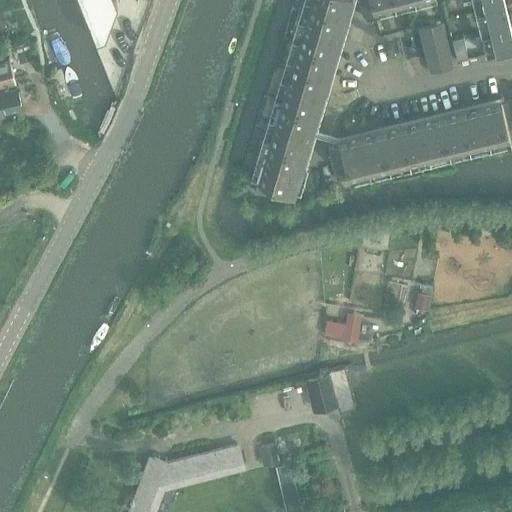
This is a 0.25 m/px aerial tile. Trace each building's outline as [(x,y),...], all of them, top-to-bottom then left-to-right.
[(99,35),(112,3),(110,0),(76,0),(91,38),(99,35)] [(311,0),(255,191),(266,194),(280,198),(281,193),(282,189),(292,192),(300,195),(308,170),(299,168),(349,0),(311,0)] [(358,0),(362,12),(363,11),(364,16),(375,14),(373,9),(410,0),(358,0)] [(472,0),(476,13),(486,11),(505,6),(503,0),(472,0)] [(486,11),(476,13),(481,33),(491,31),(510,26),(511,25),(511,12),(507,13),(505,6),(486,11)] [(455,30),(453,18),(446,19),(449,32),(455,30)] [(442,23),(431,26),(433,33),(444,30),(442,23)] [(491,31),(481,33),(486,54),(487,61),(497,58),(496,51),(511,47),(511,25),(510,26),(491,31)] [(431,26),(420,28),(422,36),(433,33),(431,26)] [(444,30),(433,33),(434,41),(446,38),(444,30)] [(433,33),(422,36),(423,43),(434,41),(433,33)] [(446,38),(434,41),(436,48),(447,45),(446,38)] [(434,41),(423,43),(425,51),(436,48),(434,41)] [(29,45),(16,48),(20,65),(34,61),(29,45)] [(447,45),(436,48),(438,56),(449,53),(447,45)] [(438,56),(436,48),(425,51),(427,58),(438,56)] [(449,53),(438,56),(440,63),(451,60),(449,53)] [(440,63),(438,56),(427,58),(429,66),(440,63)] [(9,58),(0,60),(0,84),(15,81),(9,58)] [(442,70),(453,68),(451,60),(440,63),(442,70)] [(440,63),(429,66),(431,73),(442,70),(440,63)] [(0,112),(22,107),(17,88),(0,92),(0,112)] [(511,109),(509,101),(501,103),(500,103),(502,111),(511,109)] [(500,103),(328,144),(334,168),(337,180),(348,177),(350,185),(372,179),(370,172),(509,139),(507,129),(506,126),(504,120),(502,111),(500,103)] [(511,113),(511,109),(502,111),(504,120),(511,117),(511,113)] [(422,284),(420,294),(430,296),(432,286),(422,284)] [(418,294),(416,307),(420,308),(428,310),(430,296),(420,294),(418,294)] [(383,312),(382,320),(401,323),(402,314),(383,312)] [(326,319),(323,334),(351,340),(350,345),(356,346),(356,343),(371,340),(372,333),(359,330),(360,326),(344,323),(326,319)] [(383,337),(376,339),(377,345),(384,344),(383,337)] [(307,381),(314,408),(337,402),(330,375),(307,381)] [(289,458),(286,441),(275,443),(259,446),(263,467),(279,464),(278,459),(289,458)] [(132,502),(129,511),(130,511),(153,511),(162,489),(225,473),(219,450),(165,464),(149,458),(134,497),(133,497),(130,498),(131,501),(132,502)] [(275,465),(278,478),(291,474),(288,462),(275,465)]
